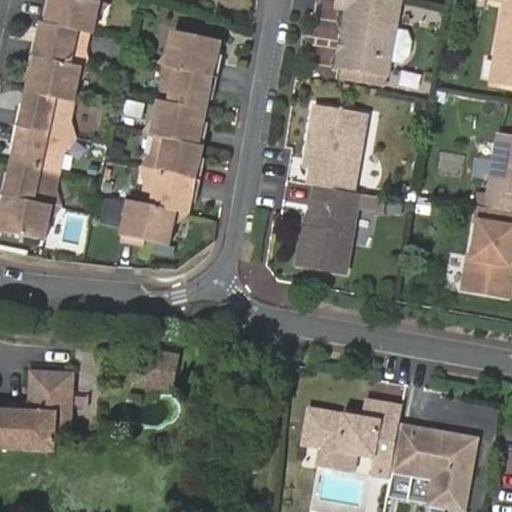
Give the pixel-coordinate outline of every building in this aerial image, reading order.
[(101,2),(95,0),(52,0),(51,10),(46,9),(43,24),(90,34),(94,35),(101,2)] [(340,0),(338,18),(348,19),(343,47),(350,49),(349,57),(341,56),(337,75),(386,83),(389,66),(396,33),(402,0),(340,0)] [(511,0),(488,0),(488,5),(506,8),(495,67),(505,69),(501,88),(511,89),(511,0)] [(84,68),(90,34),(43,24),(42,31),(40,44),(36,43),(32,58),(84,68)] [(175,31),(167,68),(219,80),(222,65),(217,64),(222,41),(175,31)] [(408,35),(396,33),(389,66),(402,68),(407,62),(411,43),(408,35)] [(343,47),(341,56),(349,57),(350,49),(343,47)] [(84,68),(32,58),(29,73),(33,73),(29,94),(76,104),(84,68)] [(505,69),(495,67),(491,86),(501,88),(505,69)] [(167,68),(160,102),(207,112),(211,93),(215,94),(219,80),(167,68)] [(76,104),(29,94),(25,114),(21,113),(18,128),(68,139),(76,104)] [(160,102),(153,137),(157,137),(204,147),(207,132),(203,132),(207,112),(160,102)] [(312,172),(310,186),(320,188),(355,194),(369,115),(317,106),(310,142),(318,143),(312,172)] [(68,139),(18,128),(15,143),(19,144),(15,163),(61,173),(68,139)] [(157,137),(150,171),(201,183),(204,168),(200,167),(204,147),(157,137)] [(487,208),(511,213),(511,140),(501,138),(487,208)] [(124,147),(114,145),(111,158),(121,161),(124,147)] [(61,173),(15,163),(10,183),(6,182),(3,197),(7,198),(54,208),(61,173)] [(201,183),(150,171),(143,205),(172,211),(190,215),(194,196),(198,197),(201,183)] [(360,208),(362,196),(355,194),(320,188),(312,227),(310,236),(304,235),(298,270),(346,279),(360,208)] [(385,212),(387,200),(362,196),(360,208),(385,212)] [(7,198),(3,197),(0,210),(0,211),(4,212),(0,232),(47,242),(54,208),(7,198)] [(118,204),(106,201),(102,222),(114,225),(118,204)] [(143,205),(122,201),(119,216),(123,216),(118,240),(132,243),(133,240),(165,247),(172,211),(143,205)] [(511,213),(487,208),(481,208),(478,224),(482,224),(476,258),(471,257),(466,290),(502,296),(507,266),(511,266),(511,213)] [(102,233),(96,232),(94,241),(100,242),(102,233)] [(511,266),(507,266),(502,296),(511,298),(511,294),(511,266)] [(176,352),(136,349),(134,388),(174,390),(176,352)] [(0,448),(55,451),(57,432),(60,374),(30,372),(28,411),(0,408),(0,448)] [(69,433),(73,374),(60,374),(57,432),(69,433)] [(364,419),(311,409),(304,446),(322,449),(359,456),(376,459),(373,472),(383,473),(382,479),(391,481),(392,478),(400,429),(404,407),(367,401),(364,419)] [(466,511),(479,444),(400,429),(392,478),(435,486),(447,488),(450,493),(446,511),(466,511)] [(295,449),(294,466),(311,467),(312,450),(295,449)] [(359,456),(322,449),(319,467),(356,474),(359,456)] [(430,511),(437,511),(446,511),(450,493),(447,488),(435,486),(430,511)]
